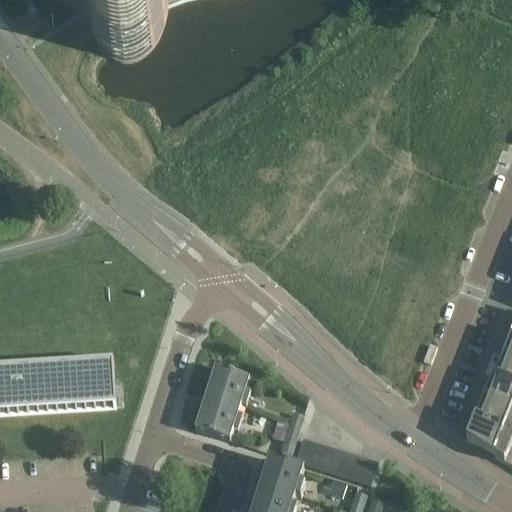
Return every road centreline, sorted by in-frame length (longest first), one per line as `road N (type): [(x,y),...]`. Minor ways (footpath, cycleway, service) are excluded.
road 1 (residential): [(220,280),(106,177),(0,43)]
road 2 (residential): [(411,441),(511,186)]
road 3 (residential): [(128,511),(184,335),(220,280)]
road 4 (residential): [(411,441),(220,280)]
road 5 (residential): [(511,510),(411,441)]
